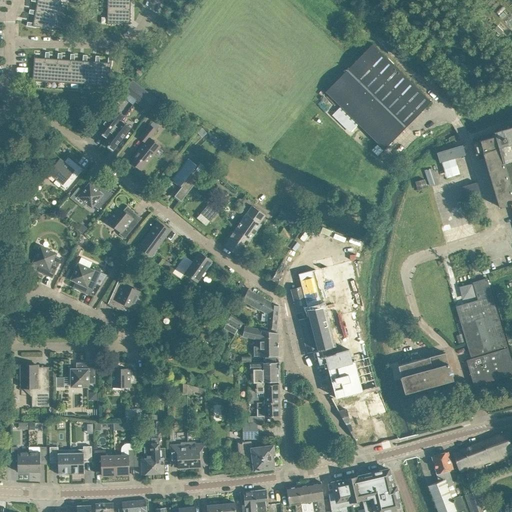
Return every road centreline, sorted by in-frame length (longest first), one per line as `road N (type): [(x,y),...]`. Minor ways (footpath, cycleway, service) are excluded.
road 1 (residential): [(261,284),(10,91)]
road 2 (residential): [(360,461),(289,336),(291,474)]
road 3 (residential): [(44,493),(291,474)]
road 4 (residential): [(9,45),(127,39),(139,32),(153,0)]
road 5 (residential): [(121,324),(35,292),(14,337),(18,348)]
road 6 (residential): [(18,348),(118,349),(126,340),(121,324)]
road 7 (residential): [(392,453),(511,421)]
